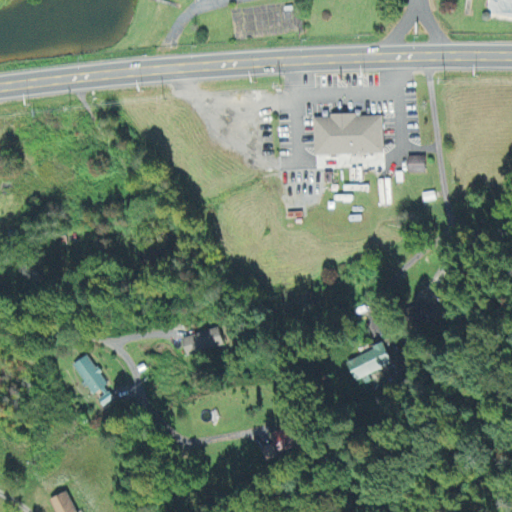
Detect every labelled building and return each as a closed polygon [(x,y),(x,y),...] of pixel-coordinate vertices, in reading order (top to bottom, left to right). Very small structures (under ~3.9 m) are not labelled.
[(317,119),(317,157),(386,155),(385,117),(317,119)] [(411,175),(429,174),(428,158),(410,159),(411,175)] [(426,204),(438,203),(437,193),(425,195),(426,204)] [(189,359),(227,348),(221,329),(183,341),(189,359)] [(357,382),(395,366),(387,347),(349,363),(357,382)] [(116,401),(109,389),(111,388),(92,357),(76,367),(97,400),(99,399),(105,409),(116,401)] [(274,447),(261,451),(265,464),(301,452),(294,429),(271,436),(274,447)] [(79,511),(72,494),(55,501),(58,511),(79,511)]
